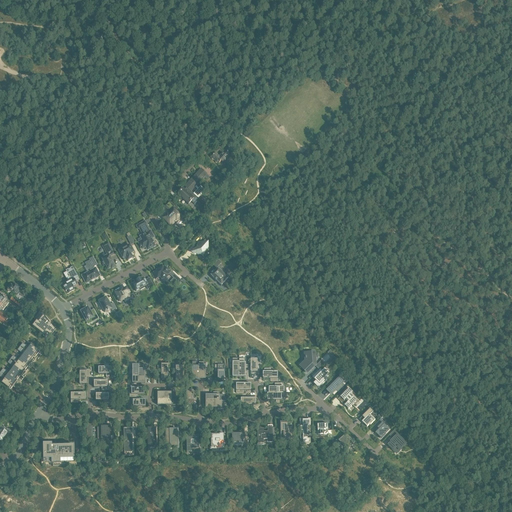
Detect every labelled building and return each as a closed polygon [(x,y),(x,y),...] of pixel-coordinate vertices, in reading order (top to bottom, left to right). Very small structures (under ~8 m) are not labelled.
[(223,163),(230,155),(225,150),(221,155),(221,156),(220,157),(215,153),(211,158),(218,164),(221,161),(223,163)] [(201,169),(193,178),(198,184),(204,177),(207,180),(210,177),(201,169)] [(193,178),(185,186),(187,188),(195,195),(197,193),(193,190),(198,184),(193,178)] [(183,188),(178,194),(188,205),(191,202),(194,204),(199,199),(195,195),(187,188),(185,190),(183,188)] [(168,214),(164,218),(170,224),(171,224),(172,225),(175,222),(176,223),(182,216),(178,212),(179,211),(169,202),(165,206),(171,212),(168,215),(168,214)] [(148,250),(155,246),(153,243),(154,243),(152,239),(151,239),(154,237),(150,231),(146,225),(147,225),(145,221),(136,226),(138,230),(140,229),(141,232),(142,231),(144,235),(141,237),(143,241),(139,243),(140,246),(141,248),(141,247),(142,249),(146,247),(148,250)] [(207,256),(208,256),(209,256),(210,255),(212,249),(205,242),(204,242),(207,244),(206,245),(204,244),(198,244),(197,246),(197,248),(193,250),(193,252),(193,253),(193,254),(194,254),(202,254),(203,253),(207,256)] [(111,268),(112,269),(115,268),(110,258),(111,258),(110,257),(114,254),(109,244),(108,243),(103,246),(107,255),(102,258),(104,261),(102,262),(104,266),(106,265),(108,270),(111,268)] [(130,245),(119,251),(124,260),(127,259),(128,261),(133,258),(131,254),(134,252),(130,245)] [(82,276),(85,282),(88,280),(89,282),(91,281),(95,279),(94,278),(97,276),(98,277),(100,276),(96,269),(95,269),(94,267),(97,265),(93,257),(89,259),(90,261),(85,263),(90,272),(82,276)] [(221,263),(218,260),(213,265),(216,268),(221,263)] [(64,285),(66,290),(68,293),(69,292),(75,289),(76,288),(75,287),(78,286),(76,283),(75,279),(79,277),(77,274),(73,267),(71,268),(70,268),(71,270),(69,271),(68,269),(66,270),(68,275),(69,276),(68,277),(69,279),(70,280),(67,282),(68,283),(64,285)] [(157,271),(152,274),(155,280),(160,277),(162,279),(162,280),(166,278),(170,276),(169,276),(170,275),(175,279),(177,277),(172,272),(169,273),(166,269),(164,267),(160,269),(157,271)] [(223,271),(220,267),(218,269),(211,276),(221,286),(228,279),(222,273),(223,271)] [(152,283),(150,278),(145,281),(144,279),(139,282),(139,281),(136,282),(136,283),(132,285),(136,292),(140,289),(141,290),(145,288),(144,287),(146,286),(148,290),(154,287),(152,283)] [(8,290),(8,291),(8,292),(9,292),(10,292),(11,292),(11,291),(17,296),(19,294),(25,299),(26,297),(27,298),(29,296),(22,290),(12,282),(10,285),(11,286),(8,289),(8,290)] [(117,296),(116,296),(119,302),(120,301),(120,302),(124,300),(125,302),(132,299),(133,302),(136,300),(133,294),(130,296),(126,288),(121,291),(120,290),(116,293),(117,296)] [(2,295),(0,297),(0,301),(6,307),(9,303),(8,303),(9,301),(5,298),(6,297),(3,295),(2,296),(2,295)] [(100,305),(102,309),(103,309),(105,312),(108,311),(109,311),(109,310),(111,309),(112,311),(114,310),(116,309),(116,308),(113,303),(111,305),(108,299),(107,300),(106,298),(99,302),(101,305),(100,305)] [(13,299),(11,302),(18,308),(20,305),(13,299)] [(30,300),(25,307),(29,309),(34,303),(30,300)] [(85,311),(82,313),(86,321),(88,320),(90,324),(99,319),(95,313),(93,314),(92,313),(91,313),(88,308),(85,310),(85,311)] [(0,310),(0,316),(6,321),(9,318),(2,312),(0,310)] [(0,316),(0,320),(5,325),(7,323),(9,325),(10,324),(8,322),(6,321),(0,316)] [(37,321),(32,327),(46,337),(49,333),(52,336),(56,331),(44,316),(39,323),(37,321)] [(23,344),(20,347),(35,358),(37,356),(35,355),(38,351),(30,344),(27,347),(23,344)] [(20,347),(18,351),(22,354),(20,357),(29,364),(33,358),(35,359),(35,358),(20,347)] [(307,373),(316,365),(315,353),(306,354),(306,361),(301,367),(307,373)] [(13,356),(11,360),(24,370),(29,364),(20,357),(18,360),(13,356)] [(251,372),(257,372),(257,364),(260,364),(260,357),(251,357),(251,372)] [(239,377),(239,358),(232,358),(232,365),(230,365),(230,368),(232,368),(232,377),(239,377)] [(249,368),(249,365),(246,365),(246,358),(239,358),(239,377),(246,377),(246,368),(249,368)] [(11,360),(8,363),(13,367),(11,370),(21,377),(22,376),(20,374),(24,370),(11,360)] [(325,364),(322,361),(316,367),(319,370),(325,364)] [(139,365),(129,365),(129,375),(132,375),(132,383),(139,383),(139,365)] [(145,370),(145,365),(139,365),(139,383),(145,383),(145,375),(148,374),(148,370),(145,370)] [(215,365),(215,372),(218,372),(218,380),(225,380),(225,365),(215,365)] [(176,368),(173,368),(173,374),(176,374),(176,381),(183,381),(183,366),(176,366),(176,368)] [(113,374),(113,368),(98,368),(98,374),(106,374),(106,377),(109,377),(109,374),(113,374)] [(4,369),(1,373),(16,384),(17,381),(16,380),(19,377),(20,378),(21,377),(11,370),(8,373),(4,369)] [(271,372),(271,369),(268,369),(264,369),(264,372),(263,372),(263,379),(270,379),(270,382),(278,382),(278,379),(278,372),(271,372)] [(89,377),(89,370),(80,370),(80,384),(87,384),(87,377),(89,377)] [(327,375),(323,371),(321,373),(319,371),(313,377),(315,379),(315,378),(317,380),(314,382),(318,386),(325,379),(324,377),(327,375)] [(1,373),(0,373),(0,377),(3,380),(1,383),(9,389),(12,386),(13,387),(16,384),(1,373)] [(342,385),(345,382),(343,380),(344,379),(343,379),(342,379),(341,377),(337,380),(336,379),(330,384),(332,386),(327,390),(332,395),(337,390),(338,392),(343,386),(342,385)] [(101,391),(109,391),(109,381),(94,381),(94,388),(101,388),(101,391)] [(282,387),(282,383),(275,383),(275,387),(267,387),(267,394),(286,394),(286,387),(282,387)] [(251,384),(236,384),(236,393),(244,393),(244,391),(251,391),(251,384)] [(129,388),(129,398),(136,398),(136,395),(144,395),(144,388),(129,388)] [(348,410),(357,401),(351,395),(353,392),(349,388),(338,399),(342,404),(343,402),(345,404),(344,405),(348,410)] [(187,391),(187,406),(194,406),(194,401),(196,401),(196,399),(194,399),(194,391),(187,391)] [(219,392),(213,392),(213,395),(206,395),(206,402),(224,402),(224,395),(219,395),(219,392)] [(86,400),(86,394),(71,393),(71,403),(78,403),(78,400),(86,400)] [(103,404),(111,404),(111,394),(96,394),(96,401),(103,401),(103,404)] [(280,403),(280,401),(286,400),(286,394),(267,394),(267,401),(276,401),(276,403),(280,403)] [(176,399),(157,399),(157,406),(167,406),(167,408),(168,408),(168,406),(176,406),(176,399)] [(255,399),(240,399),(240,406),(241,406),(241,408),(244,408),(248,408),(248,406),(255,406),(255,399)] [(146,400),(131,400),(131,410),(138,410),(138,407),(146,407),(146,400)] [(214,408),(214,411),(218,411),(218,408),(224,408),(224,402),(206,402),(206,408),(214,408)] [(373,412),(370,409),(359,420),(362,422),(367,427),(370,425),(375,420),(370,415),(373,412)] [(388,426),(381,419),(374,425),(378,430),(375,433),(381,440),(390,431),(387,427),(388,426)] [(308,427),(308,426),(310,426),(310,420),(303,420),(303,427),(301,427),(301,432),(303,432),(303,436),(301,436),(301,439),(304,439),(304,444),(311,444),(311,439),(308,439),(308,437),(311,437),(311,431),(308,431),(308,430),(309,430),(309,427),(308,427)] [(288,427),(288,423),(281,423),(281,433),(284,433),(284,435),(284,441),(292,441),(292,427),(288,427)] [(317,431),(315,431),(315,436),(319,436),(324,436),(327,436),(328,438),(332,438),(332,437),(332,434),(332,431),(328,431),(328,429),(326,429),(326,424),(317,425),(317,429),(317,431)] [(268,428),(268,430),(264,430),(264,428),(258,428),(258,442),(259,444),(264,444),(264,439),(268,439),(268,442),(273,442),(273,428),(273,425),(269,425),(269,428),(268,428)] [(94,429),(93,429),(93,426),(87,426),(87,442),(93,442),(93,440),(94,440),(95,440),(95,429),(94,429)] [(105,444),(110,444),(110,426),(101,427),(101,439),(104,439),(105,444)] [(124,428),(124,453),(133,453),(132,436),(132,428),(124,428)] [(156,428),(148,428),(148,448),(149,448),(156,448),(157,448),(156,428)] [(171,448),(178,448),(178,440),(178,430),(171,431),(171,430),(166,430),(166,437),(165,437),(165,444),(171,443),(171,448)] [(335,431),(332,431),(332,434),(332,437),(335,437),(337,440),(335,441),(338,447),(340,446),(344,450),(345,449),(347,450),(353,445),(349,440),(351,439),(348,433),(343,436),(338,430),(337,431),(335,431)] [(223,449),(224,449),(224,442),(224,434),(218,434),(218,435),(211,435),(211,440),(211,444),(211,445),(211,447),(219,447),(219,449),(223,449)] [(243,445),(248,445),(247,437),(243,437),(243,434),(233,434),(233,443),(243,443),(243,444),(243,445)] [(397,436),(396,434),(392,437),(394,439),(391,442),(392,442),(388,446),(393,451),(397,447),(399,450),(402,448),(406,444),(403,441),(404,441),(398,435),(397,436)] [(201,444),(201,436),(200,436),(200,437),(198,437),(186,437),(186,440),(186,446),(187,446),(187,451),(198,451),(198,444),(201,444)] [(43,442),(44,466),(77,465),(77,456),(76,441),(43,442)]
